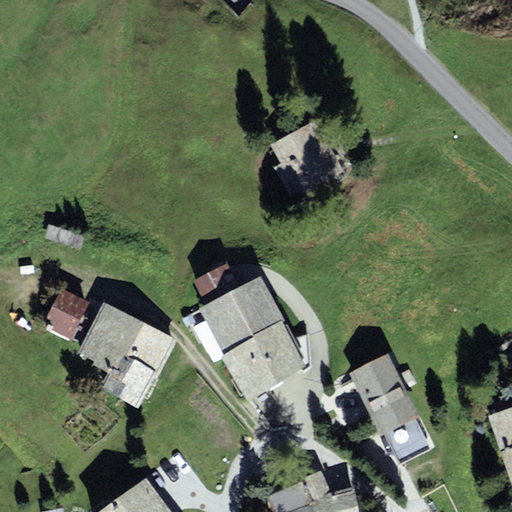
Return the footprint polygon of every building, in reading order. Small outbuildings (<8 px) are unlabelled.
[(316,119),(271,143),(282,162),(275,166),(293,200),(345,171),(316,119)] [(247,399),(307,366),(282,321),(286,319),(261,275),(240,286),(227,263),(194,281),(207,304),(198,309),(247,399)] [(89,302),(61,288),(42,326),(70,340),(89,302)] [(76,353),(109,371),(119,352),(157,372),(154,378),(157,379),(177,340),(104,301),(76,353)] [(138,407),(154,378),(157,372),(119,352),(109,371),(100,387),(138,407)] [(416,418),(420,416),(389,354),(350,373),(381,435),(386,433),(401,463),(431,448),(416,418)] [(511,447),(511,407),(489,415),(501,451),(511,447)] [(511,447),(501,451),(511,483),(511,447)] [(272,511),(357,511),(354,487),(331,492),(321,470),(268,495),(272,511)] [(155,511),(167,504),(147,476),(97,511),(155,511)]
